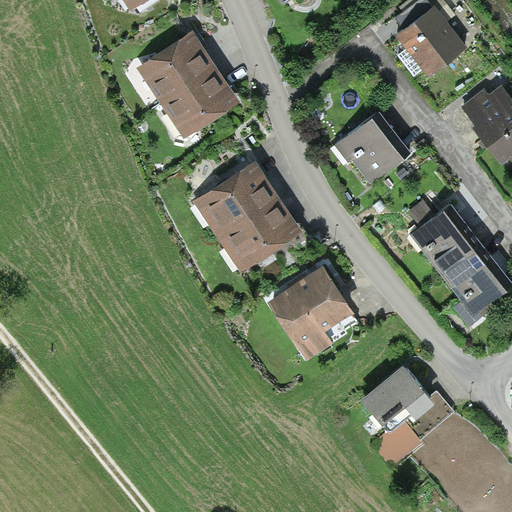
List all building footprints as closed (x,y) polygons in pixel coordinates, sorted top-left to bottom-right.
[(122,0),(131,12),(148,0),(122,0)] [(436,0),(432,0),(395,29),(427,71),(468,40),(436,0)] [(160,97),(217,58),(193,23),(136,62),(160,97)] [(217,58),(160,97),(184,132),(241,93),(217,58)] [(511,87),(501,73),(461,102),(502,157),(510,152),(511,154),(511,87)] [(380,103),(334,139),(350,159),(353,156),(370,177),(412,144),(380,103)] [(216,232),(280,189),(256,153),(192,197),(216,232)] [(280,189),(216,232),(240,267),(304,224),(280,189)] [(441,268),(482,235),(451,195),(409,228),(441,268)] [(511,278),(511,271),(482,235),(441,268),(473,309),(511,278)] [(356,303),(326,257),(268,295),(308,356),(334,339),(325,324),(356,303)] [(404,354),(361,392),(390,425),(403,413),(432,390),(423,380),(425,379),(404,354)] [(437,385),(432,390),(403,413),(421,435),(455,406),(437,385)] [(423,438),(421,435),(403,413),(390,425),(371,441),(389,464),(423,438)]
